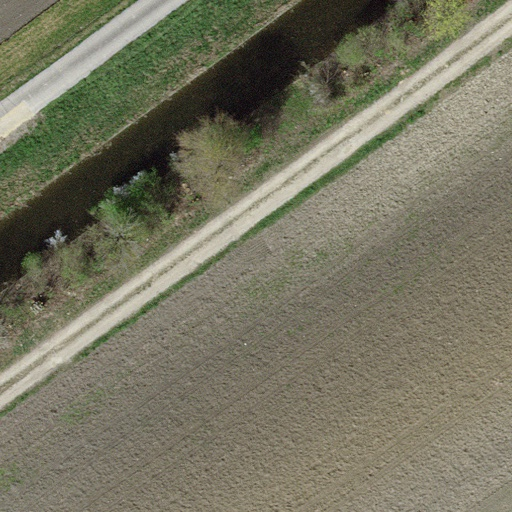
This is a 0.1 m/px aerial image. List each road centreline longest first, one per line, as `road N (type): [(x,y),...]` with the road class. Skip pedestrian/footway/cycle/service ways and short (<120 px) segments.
road 1 (track): [(0,352),(465,0)]
road 2 (track): [(128,0),(0,95)]
